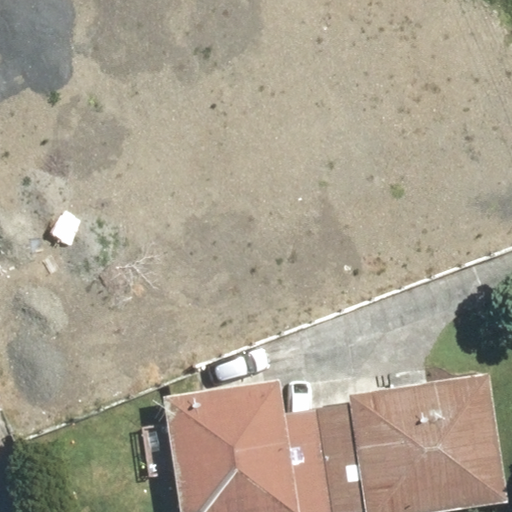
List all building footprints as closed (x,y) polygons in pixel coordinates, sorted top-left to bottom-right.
[(132,36),(158,99),(337,25),(326,0),(186,0),(191,12),(132,36)] [(177,185),(223,299),(291,271),(310,316),(390,284),(372,238),(480,194),(437,87),(370,114),(354,75),(271,109),(284,142),(177,185)] [(76,228),(0,257),(0,298),(42,408),(131,373),(76,228)] [(347,391),(359,511),(458,511),(494,508),(480,377),(347,391)] [(276,385),(160,401),(174,511),(328,511),(315,410),(279,414),(276,385)] [(0,500),(16,490),(0,464),(0,500)]
